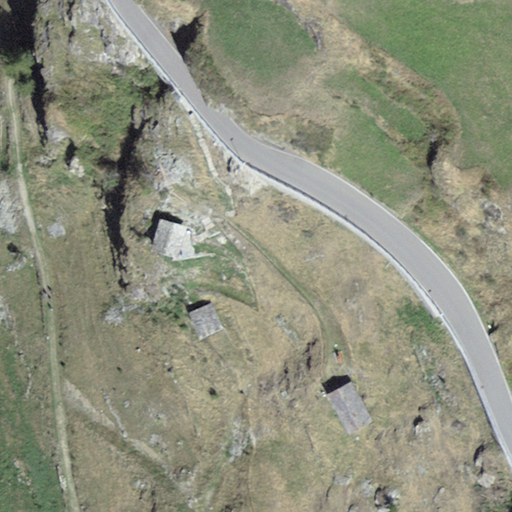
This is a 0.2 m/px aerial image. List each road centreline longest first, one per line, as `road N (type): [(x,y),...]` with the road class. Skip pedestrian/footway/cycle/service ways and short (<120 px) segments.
road 1 (unclassified): [(511,432),(473,334),(427,268),(366,215),(235,139),(119,0)]
road 2 (track): [(0,41),(73,511)]
